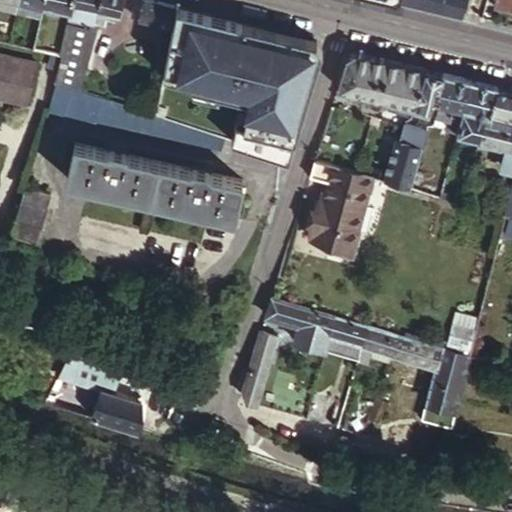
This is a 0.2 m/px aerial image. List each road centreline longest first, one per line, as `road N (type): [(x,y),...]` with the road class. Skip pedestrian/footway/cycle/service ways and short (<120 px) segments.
road 1 (residential): [(226,400),(347,9)]
road 2 (residential): [(276,511),(0,419)]
road 3 (unclassified): [(226,400),(195,367),(0,280)]
road 4 (unclassified): [(416,491),(348,477),(275,447),(244,429),(226,400)]
road 5 (tertiary): [(347,9),(511,51)]
